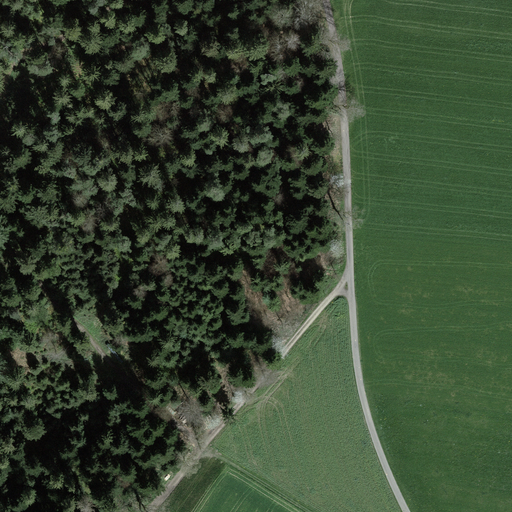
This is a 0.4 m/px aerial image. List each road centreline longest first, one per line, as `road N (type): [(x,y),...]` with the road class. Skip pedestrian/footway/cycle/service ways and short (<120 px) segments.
road 1 (track): [(147,511),(322,305),(350,283)]
road 2 (track): [(350,283),(346,138),(324,0)]
road 3 (track): [(350,283),(362,396),(406,511)]
road 4 (track): [(202,448),(313,511)]
